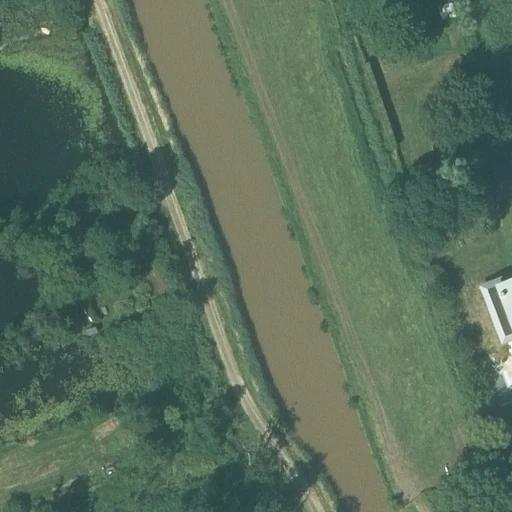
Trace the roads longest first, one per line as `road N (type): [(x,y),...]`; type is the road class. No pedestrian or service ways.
road 1 (track): [(313,511),(240,394),(96,0)]
road 2 (track): [(231,0),(423,511)]
